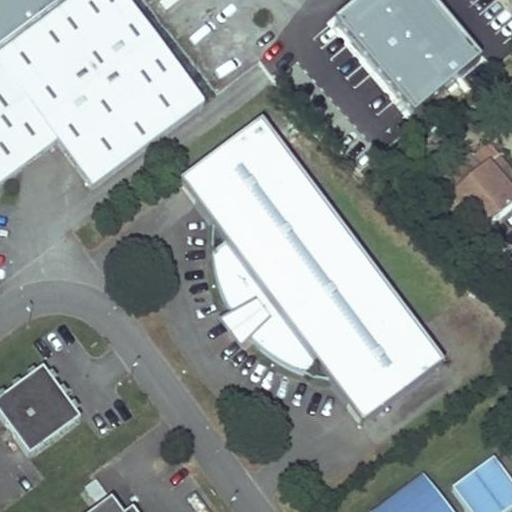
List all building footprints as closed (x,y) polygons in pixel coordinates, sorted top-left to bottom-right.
[(0,0),(0,56),(70,4),(66,0),(0,0)] [(0,188),(61,143),(95,188),(207,104),(129,0),(74,0),(70,4),(0,56),(0,188)] [(369,275),(260,127),(179,188),(212,233),(212,245),(214,262),(216,278),(219,291),(224,307),(230,320),(238,332),(247,342),(260,352),(275,363),(295,374),(307,379),(323,384),(357,430),(439,370),(369,275)] [(511,172),(499,157),(493,162),(504,175),(498,181),(511,196),(511,172)] [(469,206),(488,229),(511,208),(511,196),(498,181),(504,175),(493,162),(481,172),(469,158),(439,185),(462,212),(469,206)] [(469,206),(462,212),(481,235),(488,229),(469,206)] [(0,421),(28,460),(78,423),(41,372),(0,402),(0,421)] [(508,511),(511,509),(511,490),(491,461),(450,491),(465,511),(508,511)] [(447,511),(422,478),(375,511),(447,511)] [(96,483),(80,493),(90,509),(106,499),(96,483)]
